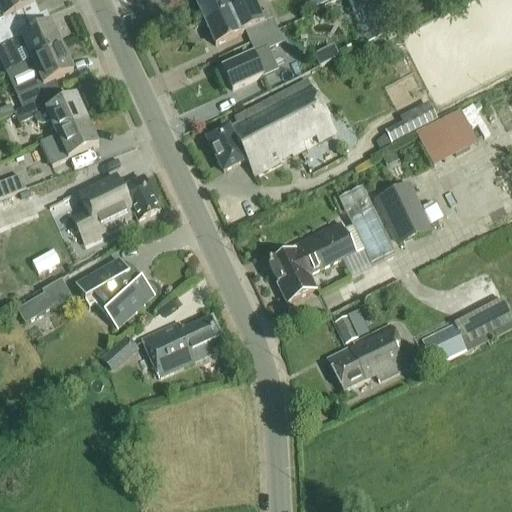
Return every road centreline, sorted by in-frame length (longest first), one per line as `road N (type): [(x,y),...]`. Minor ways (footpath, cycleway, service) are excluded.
road 1 (tertiary): [(281,511),(276,414),(253,334),(99,0)]
road 2 (unknown): [(253,334),(511,203)]
